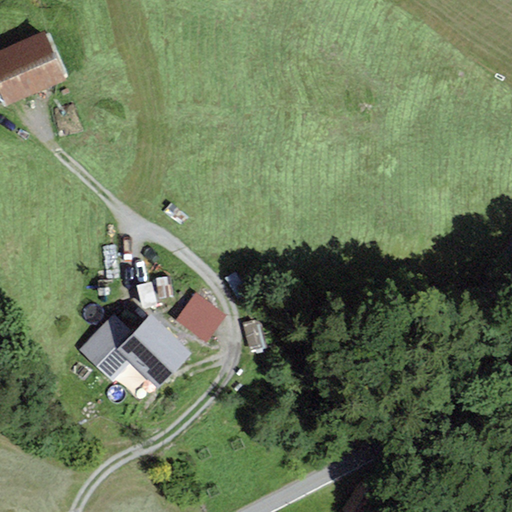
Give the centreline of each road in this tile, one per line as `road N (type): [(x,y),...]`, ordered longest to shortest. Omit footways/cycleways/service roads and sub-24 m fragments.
road 1 (track): [(75,511),(102,473),(163,441),(220,385),(235,339),(209,277),(102,195),(32,126)]
road 2 (unclassified): [(511,260),(459,391),(444,408),(254,511)]
